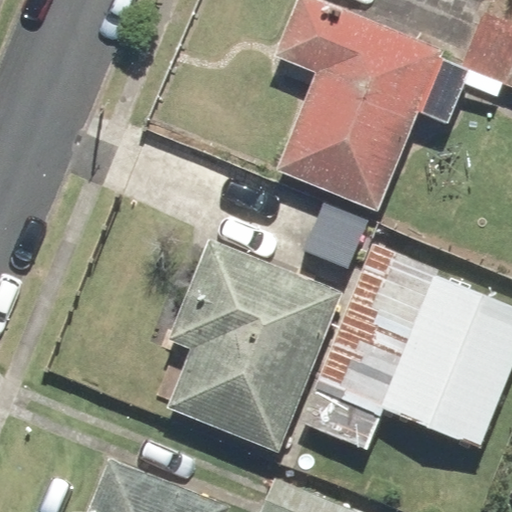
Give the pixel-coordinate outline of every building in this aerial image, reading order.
[(450,48),(336,0),(310,0),(288,51),(329,68),(287,167),(385,209),(426,114),(453,125),(470,87),(477,70),(469,67),(446,57),(450,48)] [(344,291),(212,238),(170,341),(193,350),(172,403),(281,447),(344,291)] [(511,389),(511,300),(378,244),(308,426),(376,454),(397,404),(490,443),(511,389)] [(234,511),(236,508),(119,463),(100,511),(234,511)] [(353,511),(317,496),(309,511),(353,511)]
